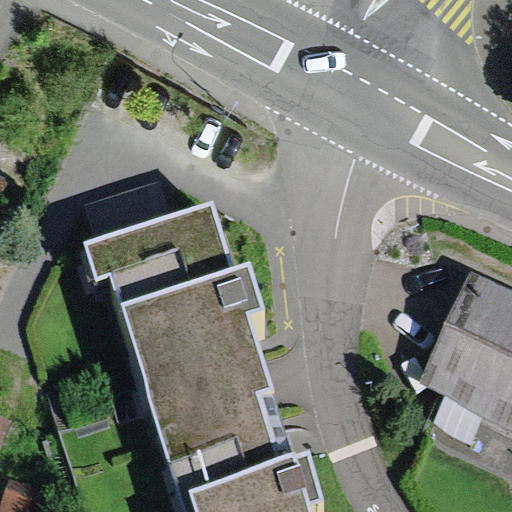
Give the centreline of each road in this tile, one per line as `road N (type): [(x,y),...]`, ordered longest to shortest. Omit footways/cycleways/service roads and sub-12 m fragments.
road 1 (residential): [(381,100),(327,227),(325,322),(340,422),(378,511)]
road 2 (secondary): [(332,73),(162,0)]
road 3 (secondary): [(511,172),(381,100)]
